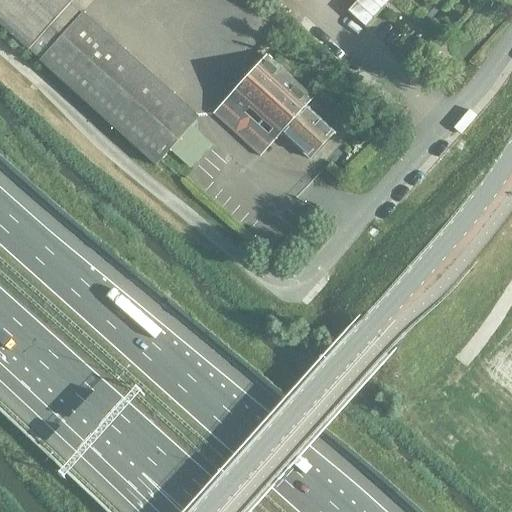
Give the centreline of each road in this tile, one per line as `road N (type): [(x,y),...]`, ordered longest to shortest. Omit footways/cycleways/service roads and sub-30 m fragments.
road 1 (tertiary): [(204,511),(466,217),(511,150)]
road 2 (motorway): [(330,511),(0,215)]
road 3 (unclassified): [(297,287),(511,33)]
road 4 (motorway): [(0,318),(154,456)]
